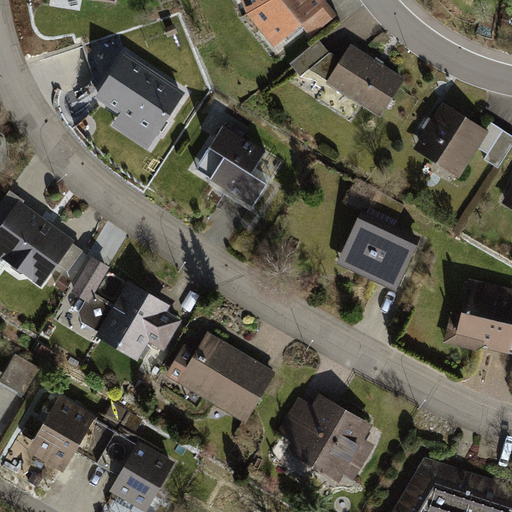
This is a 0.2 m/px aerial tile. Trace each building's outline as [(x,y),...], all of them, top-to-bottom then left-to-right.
[(329,0),(242,0),(248,14),(272,47),(301,23),(327,2),(330,0),(329,0)] [(327,2),(301,23),(312,37),(338,16),(327,2)] [(88,87),(97,93),(125,52),(118,35),(83,45),(94,77),(88,87)] [(309,69),(329,80),(342,59),(330,51),(320,40),(291,63),(301,76),(309,69)] [(352,43),(342,59),(329,80),(327,84),(381,118),(407,78),(377,59),(352,43)] [(186,93),(125,52),(97,93),(94,97),(119,114),(111,125),(148,150),(186,93)] [(460,178),(479,149),(490,132),(487,129),(444,101),(430,124),(414,149),(460,178)] [(294,157),(229,112),(192,166),(258,210),(294,157)] [(487,129),(490,132),(479,149),(487,154),(484,159),(500,169),(511,149),(511,133),(492,121),(487,129)] [(511,187),(502,203),(511,209),(511,187)] [(0,204),(0,225),(0,226),(19,200),(23,202),(25,200),(11,190),(0,204)] [(23,202),(19,200),(0,226),(0,256),(42,287),(59,264),(74,244),(75,241),(23,202)] [(421,238),(363,211),(339,262),(397,289),(421,238)] [(82,250),(74,244),(59,264),(68,270),(82,250)] [(174,344),(190,315),(176,307),(182,296),(132,270),(119,295),(106,288),(120,262),(95,248),(75,285),(90,293),(78,315),(143,351),(153,333),(174,344)] [(463,313),(452,311),(445,343),(478,350),(484,346),(489,347),(509,352),(511,340),(511,287),(472,278),(463,313)] [(249,425),(278,373),(208,333),(198,351),(185,344),(166,378),(249,425)] [(41,365),(14,351),(0,377),(0,379),(26,393),(41,365)] [(97,462),(116,430),(96,419),(98,416),(81,406),(61,394),(29,449),(67,472),(79,452),(97,462)] [(357,481),(384,431),(322,397),(315,411),(301,403),(285,432),(296,438),(288,452),(341,482),(345,474),(357,481)] [(116,430),(97,462),(120,476),(110,491),(145,511),(175,461),(156,450),(139,440),(137,443),(116,430)] [(511,511),(511,485),(425,458),(392,511),(511,511)]
